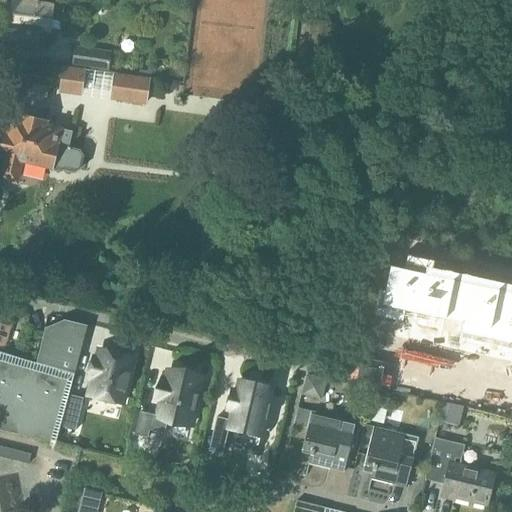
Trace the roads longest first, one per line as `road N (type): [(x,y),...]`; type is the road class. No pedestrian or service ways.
road 1 (unclassified): [(0,294),(340,370)]
road 2 (track): [(36,103),(146,116),(154,101),(207,108)]
